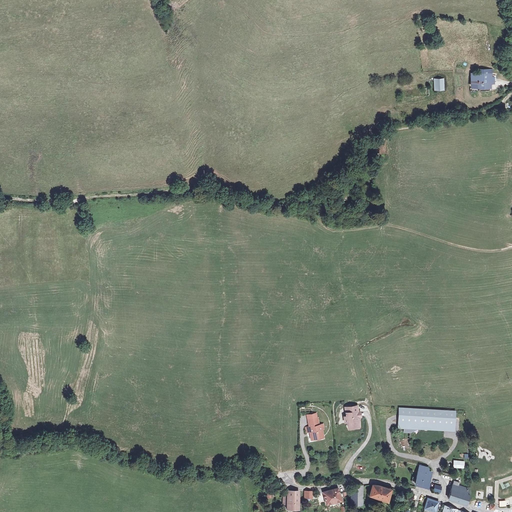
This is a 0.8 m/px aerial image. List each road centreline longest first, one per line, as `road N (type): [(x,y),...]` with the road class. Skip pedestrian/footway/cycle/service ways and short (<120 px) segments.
road 1 (track): [(503,99),(392,129),(322,187),(283,202),(252,203),(209,188),(68,201),(0,197)]
road 2 (track): [(308,195),(328,228),(386,224),(463,245),(511,247)]
road 3 (residential): [(484,511),(363,478),(275,484)]
